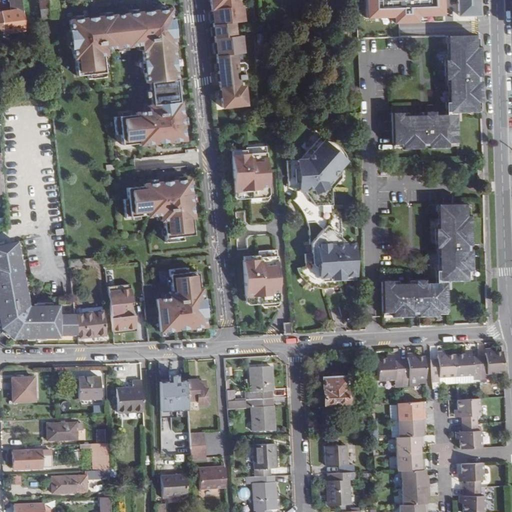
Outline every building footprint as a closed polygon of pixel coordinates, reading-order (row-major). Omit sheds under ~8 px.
[(46,19),(56,18),(58,17),(56,3),(55,0),(38,0),(40,15),(41,20),(46,19)] [(222,108),(246,105),(244,86),(239,87),(238,80),(245,79),(244,70),(246,68),(245,65),(243,62),(238,63),(237,54),(244,53),(242,36),(236,36),(234,22),(244,21),(242,5),(239,6),(238,0),(210,0),(213,28),(214,36),(215,43),(216,54),(217,64),(218,71),(218,74),(219,81),(220,91),(221,98),(222,108)] [(478,0),(457,0),(458,15),(478,15),(478,0)] [(0,33),(0,35),(9,34),(24,32),(21,4),(9,3),(9,11),(0,11),(0,33)] [(88,79),(106,77),(105,70),(104,63),(103,56),(106,55),(106,54),(105,49),(111,49),(137,46),(142,45),(142,50),(144,62),(145,73),(145,74),(146,83),(150,83),(176,80),(177,80),(176,69),(175,58),(174,48),(173,37),(175,37),(175,36),(173,20),(173,19),(171,19),(170,9),(70,21),(71,31),(69,31),(69,32),(71,49),(71,50),(73,49),(74,59),(75,59),(77,76),(88,75),(88,79)] [(458,36),(475,35),(479,35),(478,15),(458,15),(458,36)] [(0,35),(0,44),(10,43),(9,34),(0,35)] [(455,113),(476,112),(476,103),(481,103),(479,48),(475,48),(475,35),(458,36),(447,36),(447,60),(444,60),(444,77),(448,77),(448,102),(445,102),(445,115),(434,115),(433,112),(425,112),(425,115),(400,115),(400,113),(390,113),(391,145),(401,145),(401,149),(447,148),(447,143),(456,143),(455,113)] [(182,118),(180,102),(179,103),(178,95),(177,88),(176,80),(150,83),(151,90),(152,97),(152,106),(148,106),(148,107),(149,112),(144,112),(136,113),(136,115),(129,116),(122,117),(115,118),(117,135),(121,135),(122,145),(140,143),(140,146),(143,145),(154,144),(171,142),(181,141),(184,141),(183,125),(182,118)] [(298,161),(285,162),(287,188),(295,192),(296,198),(293,201),(292,201),(294,202),(295,204),(296,205),(298,207),(300,210),(301,213),(303,215),(304,218),(305,220),(305,221),(306,223),(314,222),(322,230),(310,244),(311,254),(304,254),(305,267),(297,268),(299,274),(300,277),(302,279),(304,281),(306,283),(308,284),(310,286),(312,287),(315,288),(318,289),(321,289),(323,289),(326,289),(329,289),(331,288),(334,288),(335,287),(337,286),(339,285),(339,280),(342,280),(344,277),(357,276),(354,244),(348,244),(342,239),(341,215),(333,209),(331,189),(340,178),(339,169),(346,161),(318,137),(298,161)] [(264,143),(246,145),(246,147),(231,148),(231,154),(246,153),(246,151),(265,149),(264,143)] [(246,153),(231,154),(234,191),(248,190),(249,197),(260,196),(260,199),(268,198),(265,149),(246,151),(246,153)] [(149,184),(144,185),(146,196),(124,198),(126,217),(132,216),(140,216),(148,215),(148,217),(155,216),(160,216),(161,220),(161,222),(164,221),(165,229),(165,236),(166,243),(183,241),(183,237),(193,236),(191,219),(193,219),(191,203),(191,195),(189,180),(184,181),(177,182),(156,184),(149,184)] [(248,190),(234,191),(234,199),(236,200),(248,199),(248,200),(251,203),(266,202),(268,199),(268,198),(260,199),(260,196),(249,197),(248,190)] [(467,274),(471,274),(470,220),(465,220),(464,208),(437,208),(437,233),(434,233),(434,250),(438,250),(438,275),(435,275),(435,287),(425,287),(425,284),(417,285),(417,288),(392,288),(392,285),(382,286),(383,316),(392,316),(392,321),(437,319),(437,315),(447,315),(446,284),(467,284),(467,274)] [(74,315),(74,313),(59,313),(59,311),(26,311),(13,243),(0,245),(0,329),(11,338),(59,338),(59,335),(77,335),(74,315)] [(276,250),(257,252),(258,254),(242,255),(243,261),(258,260),(258,258),(276,256),(276,250)] [(258,260),(243,261),(246,298),(260,297),(261,304),(271,303),(272,306),(280,305),(276,256),(258,258),(258,260)] [(82,267),(81,260),(68,261),(69,268),(82,267)] [(199,289),(197,272),(186,273),(186,269),(169,271),(171,292),(168,292),(169,299),(156,300),(160,332),(164,331),(171,331),(193,328),(200,328),(204,327),(203,317),(205,317),(203,299),(201,299),(200,289),(199,289)] [(131,284),(106,287),(111,330),(136,327),(131,284)] [(260,297),(246,298),(246,306),(248,307),(260,306),(260,308),(263,310),(278,309),(280,306),(280,305),(272,306),(271,303),(261,304),(260,297)] [(75,311),(75,302),(65,302),(66,312),(75,311)] [(103,311),(80,315),(74,315),(77,335),(77,340),(106,336),(103,311)] [(283,324),(284,335),(292,335),(291,323),(283,324)] [(505,375),(504,353),(486,354),(486,357),(479,357),(480,380),(487,380),(487,376),(505,375)] [(480,380),(479,357),(472,357),(472,355),(454,356),(455,377),(473,376),(473,381),(480,380)] [(438,357),(438,360),(431,360),(432,383),(439,383),(439,378),(455,377),(454,356),(438,357)] [(424,357),(408,358),(408,361),(400,362),(401,377),(409,377),(409,380),(425,379),(424,357)] [(378,382),(395,381),(395,377),(401,377),(400,362),(394,362),(394,359),(377,360),(378,382)] [(272,391),(271,367),(250,368),(251,393),(245,393),(245,400),(273,399),(272,391)] [(78,400),(100,399),(99,377),(77,378),(78,400)] [(13,403),(35,401),(33,378),(13,379),(13,403)] [(324,405),(348,403),(346,378),(323,379),(324,405)] [(197,384),(197,381),(197,380),(186,381),(187,401),(195,400),(196,405),(208,405),(207,389),(206,389),(202,389),(202,384),(197,384)] [(186,381),(160,382),(160,417),(179,416),(180,435),(175,435),(176,451),(190,450),(189,434),(188,418),(188,410),(187,401),(186,381)] [(117,415),(142,413),(141,384),(132,384),(132,388),(116,390),(117,415)] [(228,408),(251,408),(253,432),(275,431),(273,399),(245,400),(232,401),(227,401),(228,408)] [(480,417),(479,399),(458,401),(459,418),(462,417),(463,425),(478,424),(477,417),(480,417)] [(101,411),(100,403),(90,404),(91,412),(101,411)] [(402,404),(397,404),(398,422),(425,420),(425,413),(422,413),(421,403),(402,404)] [(399,438),(423,437),(423,428),(425,428),(425,420),(398,422),(399,438)] [(48,441),(77,439),(77,431),(83,431),(82,423),(47,424),(48,441)] [(482,449),(481,432),(478,432),(478,424),(463,425),(463,433),(460,433),(461,450),(482,449)] [(104,430),(96,430),(96,444),(105,444),(104,439),(108,439),(108,430),(104,431),(104,430)] [(204,433),(189,434),(190,450),(191,459),(206,458),(204,433)] [(423,437),(399,438),(396,439),(396,455),(420,454),(420,445),(424,445),(423,437)] [(338,467),(339,474),(354,472),(353,465),(347,466),(346,446),(338,446),(338,440),(333,440),(333,447),(325,447),(327,467),(338,467)] [(105,444),(96,444),(91,444),(92,471),(99,471),(109,470),(108,444),(105,444)] [(255,470),(276,469),(275,445),(254,445),(255,470)] [(13,469),(52,468),(52,451),(12,452),(13,469)] [(397,472),(401,472),(425,471),(424,464),(421,464),(420,454),(396,455),(397,472)] [(483,482),(482,464),(461,465),(462,483),(465,483),(466,490),(480,489),(480,482),(483,482)] [(214,472),(198,474),(200,492),(225,490),(224,469),(214,470),(214,472)] [(99,479),(99,477),(99,471),(92,471),(84,471),(84,476),(52,477),(53,494),(87,492),(87,480),(99,479)] [(402,489),(429,488),(428,481),(425,481),(425,471),(401,472),(402,489)] [(354,472),(339,474),(327,474),(329,482),(327,482),(328,507),(339,506),(339,510),(346,510),(345,505),(350,505),(349,481),(355,481),(354,472)] [(11,484),(19,484),(19,475),(12,475),(11,484)] [(277,510),(275,476),(252,477),(254,511),(271,511),(272,510),(277,510)] [(161,500),(188,499),(187,479),(161,480),(161,500)] [(403,505),(426,504),(426,495),(429,495),(429,488),(402,489),(403,505)] [(485,511),(484,496),(481,496),(480,489),(466,490),(466,497),(463,498),(463,511),(485,511)] [(99,498),(99,511),(110,511),(110,497),(99,498)]
